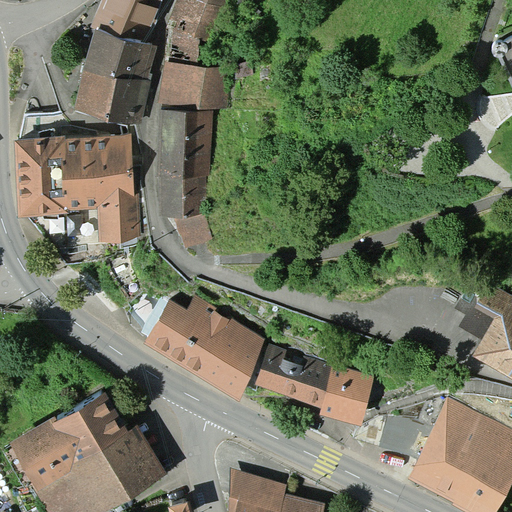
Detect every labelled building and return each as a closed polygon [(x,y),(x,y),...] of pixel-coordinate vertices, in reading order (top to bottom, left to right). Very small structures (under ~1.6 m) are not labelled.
[(106,0),(96,27),(139,41),(154,0),(106,0)] [(166,37),(163,60),(166,60),(194,64),(196,37),(211,42),(226,5),(213,0),(181,0),(171,28),(166,37)] [(139,41),(96,27),(84,67),(140,78),(150,45),(139,41)] [(231,69),(194,64),(166,60),(164,74),(175,76),(171,102),(224,108),(231,69)] [(236,75),(250,73),(248,63),(235,65),(236,75)] [(136,122),(138,114),(147,80),(140,78),(84,67),(82,77),(75,105),(136,122)] [(203,214),(208,110),(159,105),(156,175),(159,175),(160,213),(176,214),(184,246),(210,239),(203,214)] [(131,201),(128,136),(60,140),(60,137),(20,139),(16,139),(19,209),(63,207),(63,205),(98,203),(100,236),(137,233),(135,201),(131,201)] [(477,348),(511,368),(511,302),(482,285),(475,298),(498,312),(477,348)] [(145,336),(238,393),(261,340),(225,319),(193,302),(187,312),(168,300),(145,336)] [(257,378),(320,400),(331,369),(301,358),(299,363),(265,351),(257,378)] [(352,415),(355,416),(365,378),(331,369),(320,400),(318,406),(352,415)] [(50,511),(88,511),(150,476),(99,391),(12,442),(35,482),(33,483),(50,511)] [(413,474),(484,511),(491,511),(511,471),(511,433),(441,397),(424,402),(417,417),(389,415),(376,416),(357,426),(353,430),(351,437),(412,453),(411,454),(421,460),(413,474)] [(283,493),(290,496),(295,481),(288,477),(282,494),(283,494),(283,493)] [(279,508),(277,511),(299,511),(303,500),(290,496),(283,493),(283,494),(282,494),(279,508)] [(277,511),(279,508),(261,504),(261,503),(228,494),(227,511),(277,511)] [(172,511),(187,511),(184,500),(170,503),(172,511)]
